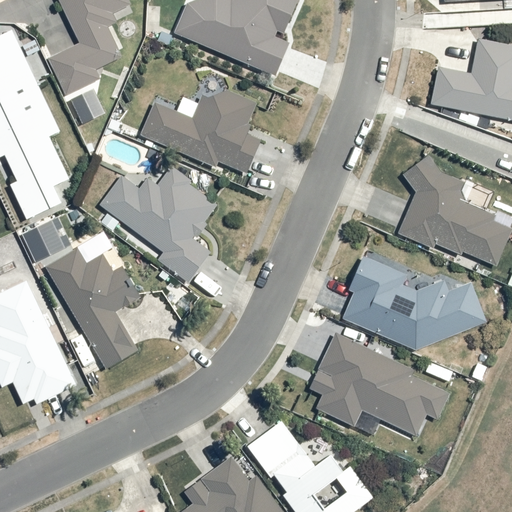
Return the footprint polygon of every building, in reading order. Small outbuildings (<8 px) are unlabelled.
[(133,6),(130,0),(59,0),(82,44),(50,59),(69,95),(102,80),(98,71),(126,58),(105,18),(133,6)] [(199,0),(188,5),(176,32),(277,77),(291,44),(277,38),(279,31),(284,34),(300,0),(199,0)] [(62,132),(12,32),(0,37),(0,96),(2,100),(0,101),(0,158),(7,155),(19,183),(12,185),(29,220),(63,203),(57,187),(71,180),(51,138),(62,132)] [(470,73),(437,66),(430,104),(511,120),(511,46),(476,39),(470,73)] [(156,103),(141,135),(216,168),(219,162),(246,174),(261,140),(247,135),(260,104),(228,91),(200,103),(193,119),(156,103)] [(439,172),(427,157),(405,173),(419,194),(402,234),(435,250),(437,245),(497,271),(511,234),(511,228),(495,222),(497,216),(468,202),(463,191),(466,183),(439,172)] [(124,177),(100,205),(165,252),(158,260),(189,284),(212,253),(194,239),(220,205),(171,171),(160,188),(150,180),(142,191),(124,177)] [(42,263),(67,251),(51,218),(21,233),(37,266),(42,263)] [(80,250),(48,268),(108,371),(140,352),(116,313),(141,299),(122,268),(113,272),(104,256),(89,265),(80,250)] [(370,259),(342,319),(418,352),(490,323),(474,283),(450,292),(445,281),(418,291),(405,284),(409,276),(370,259)] [(78,386),(27,282),(0,293),(0,326),(1,328),(0,328),(0,383),(2,389),(15,383),(25,405),(36,400),(38,406),(78,386)] [(335,333),(311,389),(324,395),(318,409),(356,428),(364,411),(419,437),(428,416),(440,421),(453,394),(413,377),(416,371),(335,333)] [(283,421),(247,447),(299,511),(358,511),(378,499),(352,467),(345,474),(332,456),(315,467),(283,421)] [(249,480),(231,457),(186,492),(196,505),(185,511),(285,511),(257,476),(249,480)]
